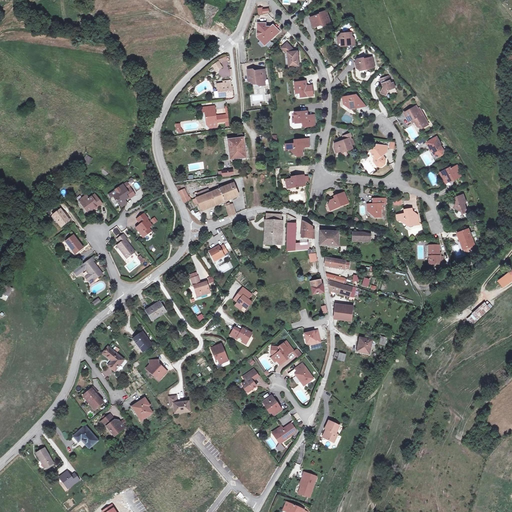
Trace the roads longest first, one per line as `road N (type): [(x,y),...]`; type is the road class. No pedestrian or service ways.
road 1 (unclassified): [(257,511),(309,423),(331,353),(317,226),(267,208),(186,230)]
road 2 (unclassified): [(251,0),(231,41),(192,73),(159,122),(157,152),(186,230)]
road 3 (unclassified): [(268,0),(326,79),(320,169),(335,178),(393,181)]
road 4 (unclassified): [(126,297),(92,323),(62,395),(0,463)]
